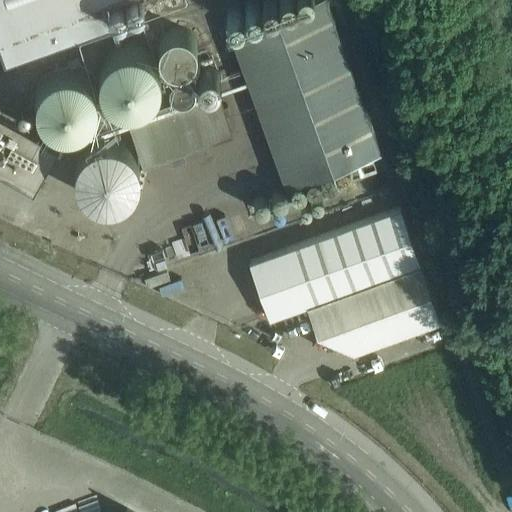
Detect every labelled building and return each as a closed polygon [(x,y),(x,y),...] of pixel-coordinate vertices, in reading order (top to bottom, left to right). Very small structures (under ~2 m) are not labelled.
[(0,0),(0,44),(5,57),(110,19),(103,0),(0,0)] [(110,0),(108,4),(109,10),(113,14),(118,15),(123,12),(126,7),(125,2),(123,0),(110,0)] [(284,184),(379,150),(380,149),(368,119),(325,0),(312,0),(248,23),(228,31),(284,184)] [(260,9),(260,4),(257,0),(256,0),(248,0),(247,0),(244,5),(244,10),(248,14),(253,15),(257,14),(260,9)] [(262,0),(263,3),(266,8),(271,9),(276,7),(279,3),(278,0),(262,0)] [(227,11),(227,17),(230,21),(236,22),(240,20),(243,16),(243,10),(240,6),(235,5),(230,7),(227,11)] [(160,56),(166,62),(173,65),(181,65),(189,61),(194,55),(196,48),(196,40),(192,33),(185,28),(178,26),(170,27),(163,31),(158,39),(157,47),(160,56)] [(158,85),(160,75),(158,66),(154,57),(147,50),(138,46),(129,44),(119,46),(111,50),(104,57),(99,66),(98,75),(99,85),(104,93),(110,100),(119,105),(129,106),(138,105),(147,100),(154,94),(158,85)] [(213,67),(207,65),(201,67),(197,71),(196,77),(197,82),(201,86),(207,88),(213,86),(217,82),(218,77),(217,71),(213,67)] [(81,72),(72,68),(62,67),(53,70),(44,75),(38,83),(35,92),(34,102),(37,111),(42,120),(50,126),(59,129),(69,129),(78,127),(86,121),(92,114),(95,105),(96,95),(93,86),(88,78),(81,72)] [(169,79),(168,85),(169,91),(174,96),(180,98),(186,97),(191,93),(194,88),(193,81),(190,76),(185,73),(179,72),(173,75),(169,79)] [(0,172),(32,191),(57,146),(0,114),(0,172)] [(77,180),(84,188),(93,193),(103,195),(113,193),(122,189),(129,182),(134,173),(136,164),(135,154),(131,145),(124,137),(115,132),(105,131),(95,132),(86,136),(79,143),(74,152),(72,161),(73,171),(77,180)] [(366,161),(366,166),(368,169),(372,171),(375,169),(378,166),(377,162),(374,158),(369,158),(366,161)] [(354,165),(354,170),(357,172),(361,172),(364,170),(364,166),(362,163),(357,162),(354,165)] [(337,171),(338,176),(342,179),(347,179),(351,176),(352,171),(350,166),(345,164),(340,166),(337,171)] [(321,176),(322,182),(326,185),(332,185),(336,182),(337,176),(334,172),(329,170),(324,172),(321,176)] [(306,182),(307,187),(311,190),(316,190),(320,187),(321,182),(319,177),(314,176),(309,177),(306,182)] [(291,187),(292,192),(296,196),(301,196),(305,192),(306,187),(304,183),(299,181),(294,183),(291,187)] [(438,315),(419,261),(400,206),(248,261),(268,316),(305,302),(316,332),(353,351),(440,319),(438,315)] [(188,240),(207,238),(204,209),(185,211),(188,240)] [(164,252),(143,259),(147,271),(168,264),(164,252)]
